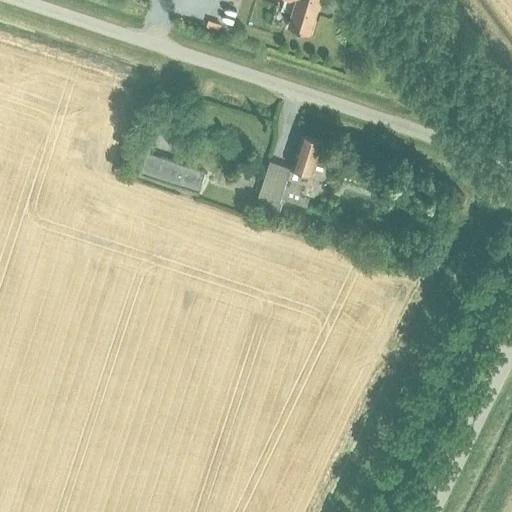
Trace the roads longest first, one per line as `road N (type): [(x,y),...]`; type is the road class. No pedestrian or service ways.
road 1 (unclassified): [(511,168),(22,0)]
road 2 (track): [(511,173),(412,345),(332,511)]
road 3 (unclassified): [(427,511),(511,334)]
